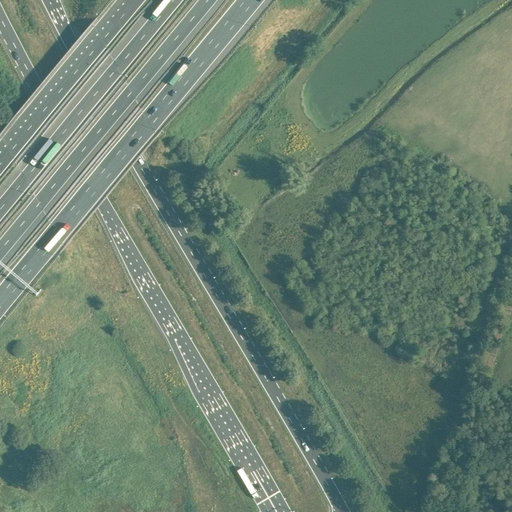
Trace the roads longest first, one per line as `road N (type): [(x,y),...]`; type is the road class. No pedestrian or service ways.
road 1 (trunk): [(341,511),(49,0)]
road 2 (trunk): [(0,17),(283,511)]
road 3 (motorway): [(0,301),(249,0)]
road 4 (motorway): [(0,251),(207,0)]
road 5 (motorway): [(173,0),(0,207)]
road 6 (motorway): [(135,0),(0,163)]
